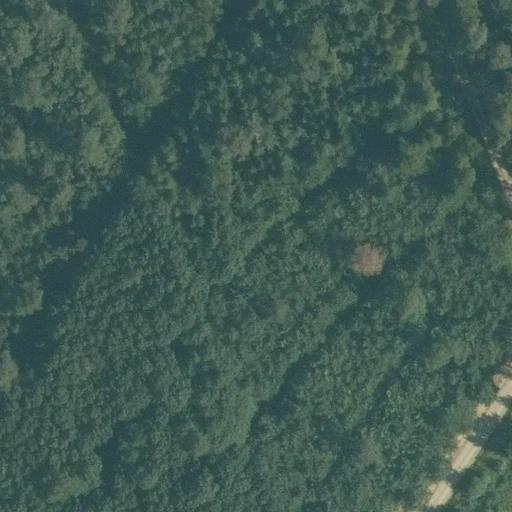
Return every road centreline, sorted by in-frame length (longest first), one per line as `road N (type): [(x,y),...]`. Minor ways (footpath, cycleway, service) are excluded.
road 1 (track): [(436,0),(511,183)]
road 2 (track): [(511,378),(420,511)]
